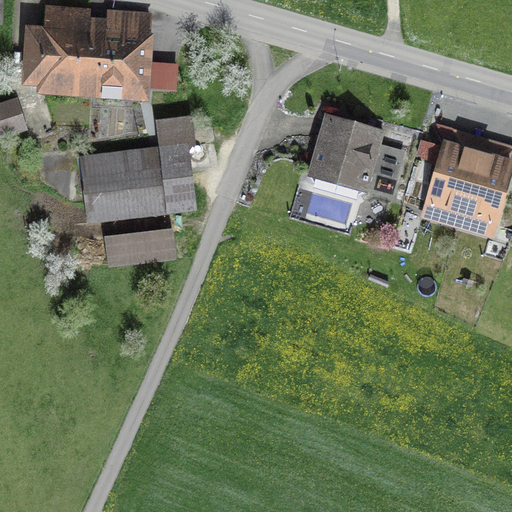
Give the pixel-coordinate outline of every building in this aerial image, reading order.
[(152,14),(45,7),(44,30),(25,29),(21,89),(36,90),(35,97),(149,105),(154,37),(151,37),(152,14)] [(179,65),(160,65),(159,93),(178,93),(179,65)] [(0,103),(0,141),(28,133),(16,98),(0,103)] [(385,133),(325,116),(307,179),(315,181),(313,188),(357,201),(359,193),(367,196),(373,176),(396,182),(405,153),(381,146),(385,133)] [(158,149),(80,158),(88,225),(197,212),(190,152),(197,152),(193,117),(155,122),(158,149)] [(511,146),(435,124),(444,143),(454,146),(505,161),(511,162),(511,146)] [(494,241),(511,178),(511,162),(505,161),(454,146),(444,143),(443,143),(420,219),(455,229),(494,241)] [(107,269),(177,261),(173,231),(104,239),(107,269)]
